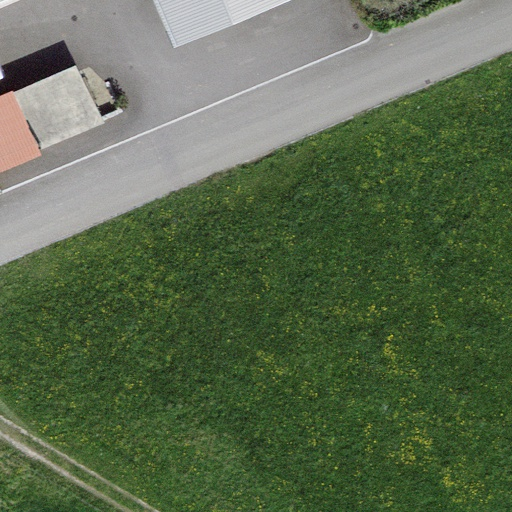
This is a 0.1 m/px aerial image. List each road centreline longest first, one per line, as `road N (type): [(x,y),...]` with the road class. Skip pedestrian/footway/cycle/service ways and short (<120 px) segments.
road 1 (residential): [(0,233),(511,15)]
road 2 (track): [(143,511),(0,424)]
